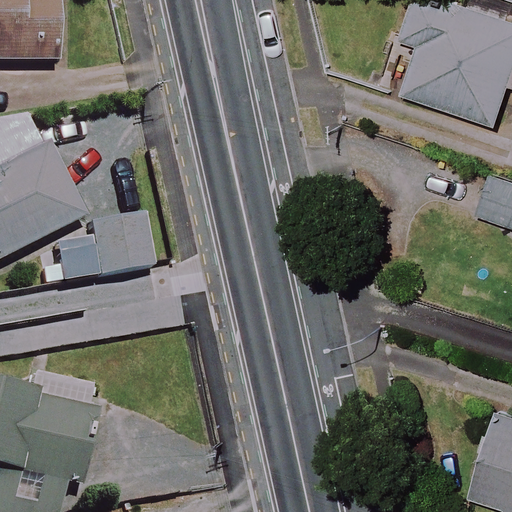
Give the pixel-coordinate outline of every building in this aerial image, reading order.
[(0,0),(0,67),(57,67),(56,0),(0,0)] [(511,24),(438,0),(418,0),(405,41),(422,47),(406,95),(498,125),(509,93),(511,93),(511,24)] [(0,263),(81,224),(43,147),(0,168),(0,263)] [(511,176),(495,171),(480,215),(511,225),(511,176)] [(142,273),(133,219),(88,227),(97,280),(142,273)] [(54,511),(61,486),(73,489),(95,397),(26,381),(22,398),(0,392),(0,511),(54,511)] [(511,409),(504,407),(471,494),(511,510),(511,409)]
